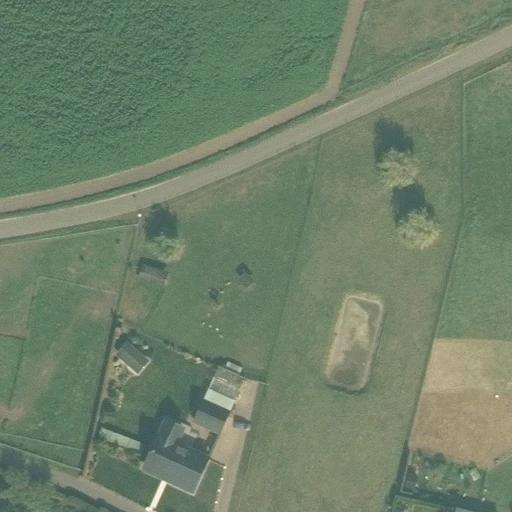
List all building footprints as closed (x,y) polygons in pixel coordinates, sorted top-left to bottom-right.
[(168,273),(143,267),(138,284),(163,290),(168,273)] [(127,344),(116,357),(138,377),(150,363),(127,344)] [(228,363),(224,372),(239,378),(243,370),(228,363)] [(218,369),(209,390),(234,402),(244,381),(239,378),(224,372),(218,369)] [(209,390),(203,403),(228,415),(234,402),(209,390)] [(228,415),(203,403),(193,423),(219,435),(228,415)] [(158,438),(144,468),(175,482),(173,485),(192,493),(207,460),(176,446),(182,431),(166,423),(159,438),(158,438)] [(412,466),(409,476),(417,478),(420,468),(412,466)] [(405,489),(414,492),(417,478),(408,476),(405,489)]
